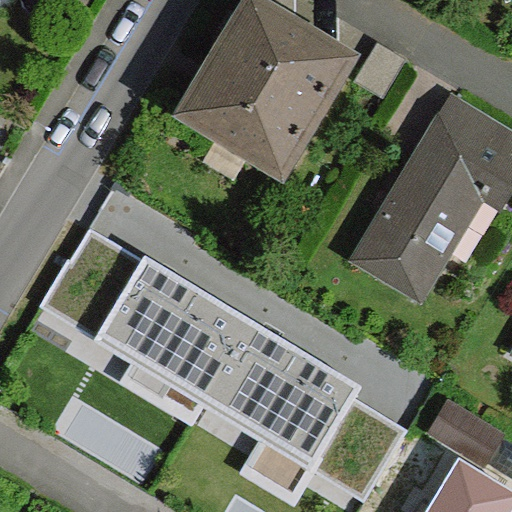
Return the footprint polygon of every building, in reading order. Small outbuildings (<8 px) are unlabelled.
[(348,67),(257,12),(190,118),(283,175),(348,67)] [(387,97),(406,64),(380,48),(364,75),(359,83),(387,97)] [(447,125),(472,141),(505,160),(511,148),(511,130),(462,101),(447,125)] [(472,141),(447,125),(425,161),(450,177),(472,141)] [(425,161),(364,261),(421,295),(483,194),(502,206),(511,189),(511,164),(505,160),(472,141),(450,177),(425,161)] [(199,401),(247,322),(93,233),(74,265),(71,263),(45,308),(199,401)] [(359,388),(247,322),(199,401),(265,440),(251,464),(297,492),(359,388)] [(451,407),(434,432),(485,462),(500,438),(451,407)] [(511,511),(511,493),(461,463),(430,511),(511,511)]
